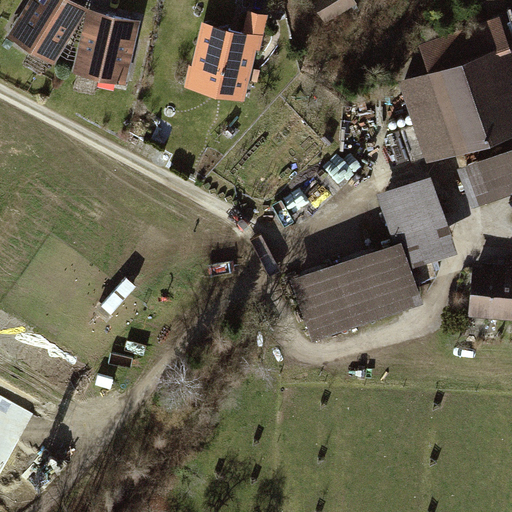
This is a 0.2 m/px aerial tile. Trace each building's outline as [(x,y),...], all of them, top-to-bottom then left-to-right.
[(93,12),(72,0),(36,0),(13,39),(59,67),(93,12)] [(358,0),(319,0),(316,2),(330,28),(364,10),(358,0)] [(511,2),(511,0),(484,0),(492,13),(511,2)] [(147,25),(93,12),(78,75),(133,87),(147,25)] [(244,34),(205,26),(191,90),(255,104),(274,19),(248,13),(244,34)] [(438,73),(403,85),(430,164),(511,136),(511,25),(509,17),(428,44),(438,73)] [(511,149),(465,166),(480,210),(511,198),(511,149)] [(437,178),(380,197),(397,247),(296,282),(318,343),(427,305),(415,271),(463,254),(437,178)] [(509,270),(477,267),(473,319),(511,321),(511,257),(510,258),(509,270)] [(133,307),(152,330),(160,324),(140,301),(133,307)] [(116,317),(145,340),(153,330),(124,308),(116,317)] [(0,396),(0,476),(34,414),(0,396)]
